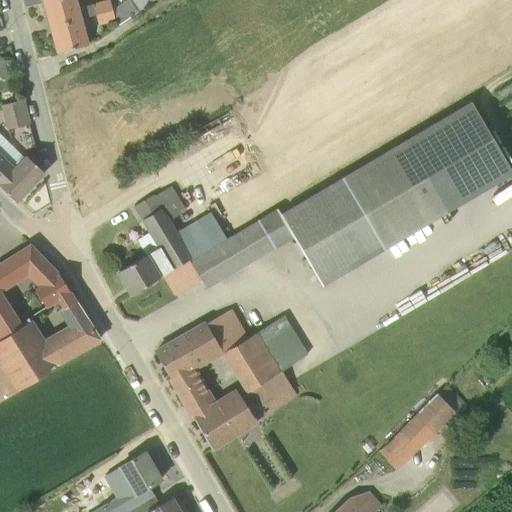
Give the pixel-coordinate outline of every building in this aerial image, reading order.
[(81,18),(96,14),(94,4),(79,8),(76,0),(50,0),(44,2),(51,27),(82,19),(81,18)] [(96,14),(112,10),(109,0),(107,0),(94,4),(96,14)] [(130,0),(139,11),(154,0),(130,0)] [(115,20),(114,16),(113,11),(112,10),(96,14),(99,25),(115,20)] [(58,52),(88,44),(82,19),(51,27),(58,52)] [(221,176),(230,190),(214,199),(232,231),(409,129),(391,97),(265,169),(257,155),(221,176)] [(9,129),(29,124),(30,124),(23,99),(2,105),(9,129)] [(319,285),(447,209),(511,173),(511,172),(470,100),(405,137),(277,212),(291,237),(319,285)] [(27,156),(24,159),(14,170),(0,155),(0,185),(16,201),(44,172),(27,156)] [(191,257),(176,233),(168,220),(186,209),(171,185),(154,196),(153,194),(134,205),(152,235),(139,242),(146,254),(118,271),(131,294),(169,271),(191,257)] [(275,246),(291,237),(277,212),(260,222),(258,219),(190,260),(207,287),(275,246)] [(64,308),(77,301),(60,274),(31,244),(0,263),(0,341),(31,322),(29,318),(22,323),(2,291),(26,276),(36,286),(34,288),(45,305),(58,297),(64,308)] [(48,368),(100,338),(77,301),(64,308),(74,324),(43,342),(31,322),(0,341),(0,400),(50,370),(48,368)] [(207,323),(156,351),(170,379),(187,406),(208,393),(193,366),(222,350),(207,323)] [(239,391),(215,406),(208,393),(187,406),(195,419),(212,448),(256,419),(256,417),(273,406),(269,400),(291,386),(257,331),(226,349),(249,385),(240,392),(239,391)] [(435,392),(378,452),(394,466),(397,470),(413,457),(456,413),(461,418),(472,406),(449,384),(439,395),(435,392)] [(161,480),(145,452),(111,471),(126,499),(161,480)] [(160,506),(153,496),(122,511),(180,511),(172,499),(160,506)] [(335,511),(360,511),(350,499),(335,511)]
